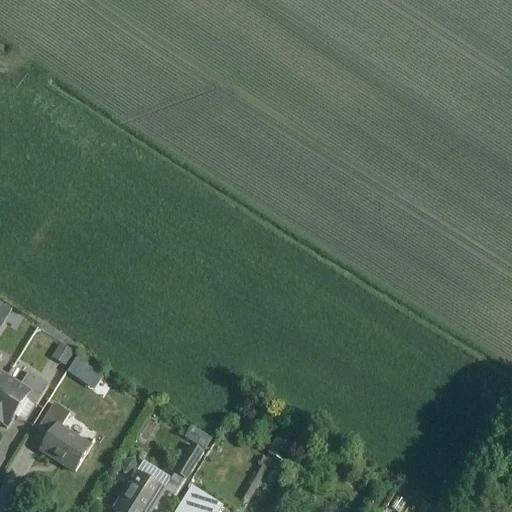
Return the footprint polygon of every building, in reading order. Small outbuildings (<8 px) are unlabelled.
[(79,361),(71,372),(82,379),(89,367),(79,361)] [(7,379),(0,389),(0,426),(7,431),(25,401),(36,408),(48,388),(28,375),(20,387),(7,379)] [(75,474),(91,450),(60,431),(70,416),(54,406),(38,431),(49,438),(40,452),(75,474)] [(150,418),(132,447),(140,452),(158,423),(150,418)] [(290,468),(307,441),(285,427),(269,454),(290,468)] [(235,461),(245,470),(262,452),(252,443),(235,461)] [(135,458),(121,461),(124,474),(132,473),(136,466),(135,458)] [(153,511),(166,492),(137,475),(113,511),(153,511)] [(217,511),(221,505),(194,487),(184,502),(182,506),(177,511),(217,511)] [(372,492),(362,501),(371,511),(381,502),(372,492)]
